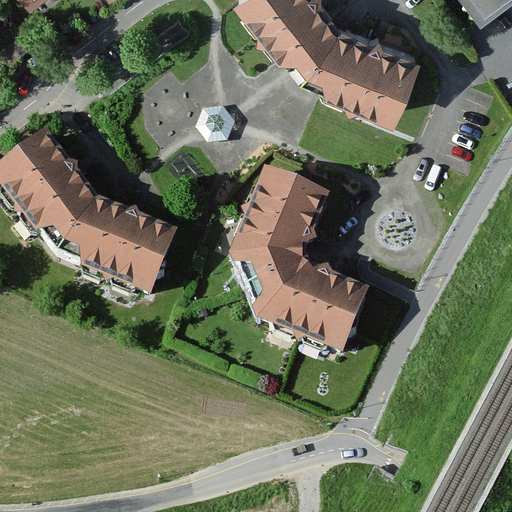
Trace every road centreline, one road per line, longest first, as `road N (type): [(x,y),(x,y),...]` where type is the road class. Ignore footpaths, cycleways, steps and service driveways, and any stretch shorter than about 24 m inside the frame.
road 1 (unclassified): [(82,511),(202,488),(340,447),(398,465),(490,511)]
road 2 (residential): [(146,0),(73,54),(45,92),(0,127)]
